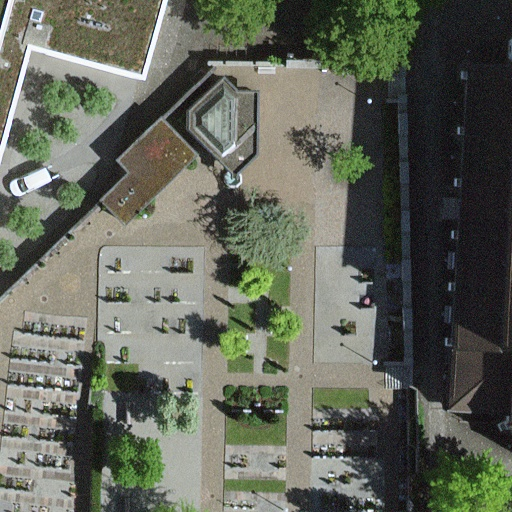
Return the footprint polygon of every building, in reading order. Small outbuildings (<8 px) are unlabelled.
[(148,84),(171,0),(0,0),(0,42),(31,51),(148,84)] [(509,65),(470,63),(449,412),(511,416),(511,417),(511,429),(511,430),(511,33),(511,34),(509,65)] [(0,170),(31,51),(0,42),(0,170)] [(236,94),(223,80),(189,111),(188,134),(234,180),(257,157),(257,93),(236,94)] [(198,158),(162,120),(117,163),(130,176),(102,203),(124,227),(198,158)]
